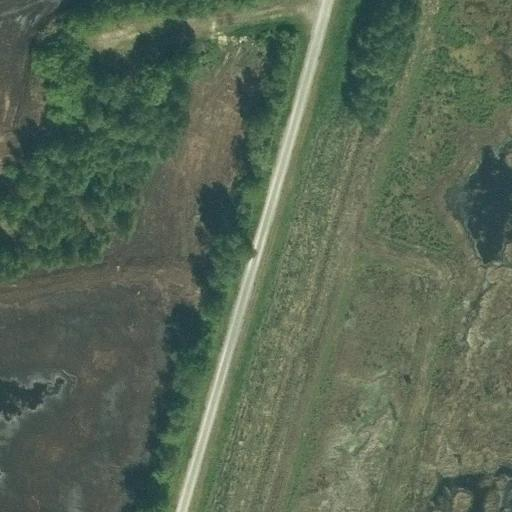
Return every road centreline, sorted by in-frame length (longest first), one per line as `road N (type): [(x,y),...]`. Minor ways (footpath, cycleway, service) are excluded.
road 1 (track): [(337,0),(183,511)]
road 2 (track): [(336,3),(104,49)]
